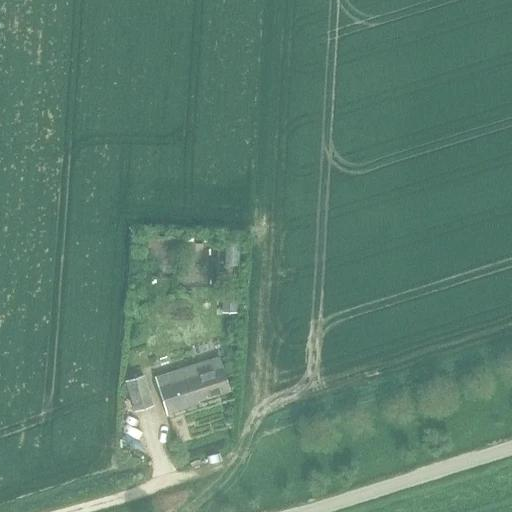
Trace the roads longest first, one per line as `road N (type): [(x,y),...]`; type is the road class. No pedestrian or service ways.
road 1 (unclassified): [(293,511),(511,444)]
road 2 (unclassified): [(70,511),(211,465)]
